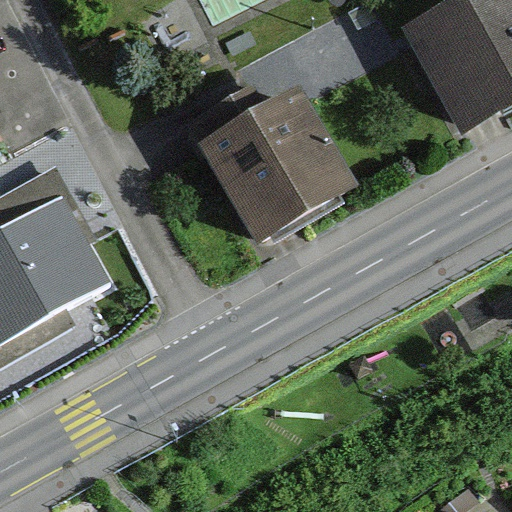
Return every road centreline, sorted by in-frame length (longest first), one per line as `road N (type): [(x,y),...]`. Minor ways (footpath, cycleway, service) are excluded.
road 1 (residential): [(221,350),(26,0)]
road 2 (tertiary): [(511,189),(221,350)]
road 3 (tertiary): [(221,350),(0,474)]
